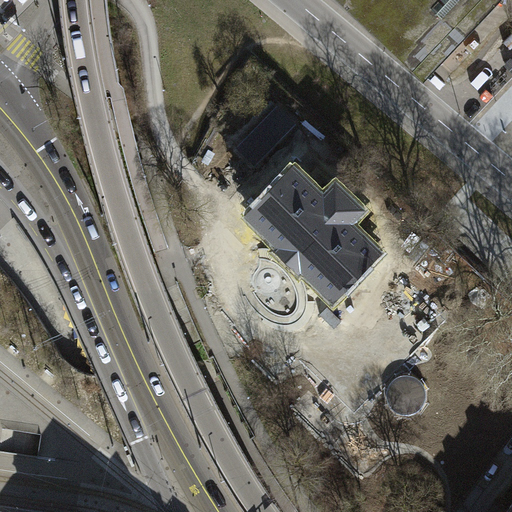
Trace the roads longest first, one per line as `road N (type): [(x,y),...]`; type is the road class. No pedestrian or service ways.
road 1 (primary): [(264,511),(196,392),(131,238),(89,82),(77,0)]
road 2 (tertiary): [(219,511),(134,355),(69,208),(0,96)]
road 3 (primary): [(0,175),(42,229),(72,287),(171,511)]
